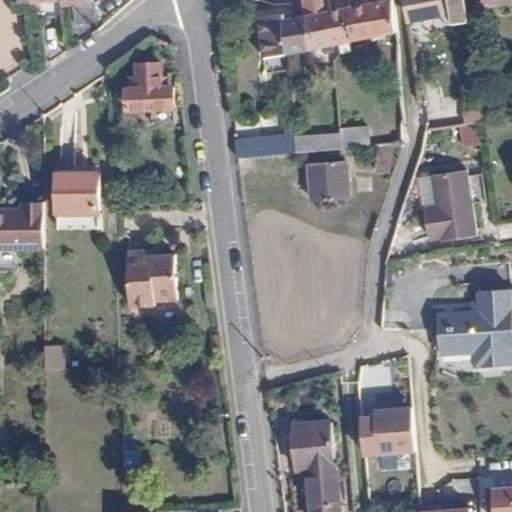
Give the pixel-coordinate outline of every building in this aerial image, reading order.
[(74,25),(96,23),(93,0),(60,0),(62,6),(72,4),(74,25)] [(329,0),(303,0),(305,17),(331,12),(329,0)] [(394,6),(393,0),(369,0),(370,5),(350,9),(355,40),(397,32),(394,6)] [(349,42),(355,40),(350,9),(331,12),(305,17),(310,50),(349,42)] [(288,55),(310,50),(305,17),(269,24),(272,56),(288,52),(288,55)] [(164,63),(138,64),(138,77),(131,77),(131,87),(128,87),(129,111),(153,110),(153,122),(176,121),(175,86),(164,86),(164,63)] [(437,119),(438,130),(478,123),(477,113),(437,119)] [(360,119),(340,121),(341,134),(342,149),(363,147),(360,119)] [(236,140),(237,159),(298,153),(296,138),(296,134),(236,140)] [(342,149),(341,134),(296,138),(298,153),(342,149)] [(388,174),(394,144),(379,146),(375,171),(388,174)] [(348,161),(308,165),(311,202),(351,198),(348,161)] [(437,205),(426,207),(430,239),(442,237),(442,241),(479,236),(468,171),(433,176),(437,205)] [(99,172),(58,172),(59,214),(99,214),(99,172)] [(422,178),(426,207),(437,205),(433,176),(422,178)] [(0,252),(45,251),(45,204),(25,205),(25,213),(0,212),(0,252)] [(144,254),(129,254),(130,311),(156,310),(156,306),(177,305),(175,259),(144,260),(144,254)] [(475,367),(511,363),(511,300),(511,290),(479,292),(480,310),(439,314),(443,355),(474,353),(475,367)] [(47,369),(65,368),(65,345),(47,346),(47,369)] [(416,451),(413,404),(375,406),(375,415),(361,416),(363,453),(416,451)] [(313,511),(340,511),(332,422),(293,426),(297,470),(310,469),(313,511)] [(511,511),(511,482),(493,483),(494,511),(511,511)]
